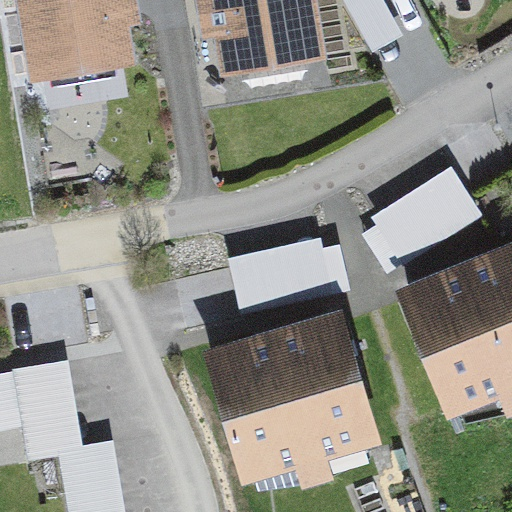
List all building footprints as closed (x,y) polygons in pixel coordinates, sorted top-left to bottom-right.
[(26,0),(39,71),(123,57),(117,18),(128,16),(125,0),(26,0)] [(206,0),(211,28),(223,26),(229,65),(314,51),(305,0),(206,0)] [(454,176),(379,223),(403,260),(477,213),(454,176)] [(329,291),(319,248),(233,267),(243,310),(329,291)] [(511,376),(511,253),(409,295),(452,401),(511,376)] [(368,431),(335,322),(216,358),(249,467),(368,431)] [(69,449),(55,363),(16,369),(31,457),(61,452),(69,449)] [(111,511),(100,444),(69,449),(61,452),(71,511),(111,511)]
